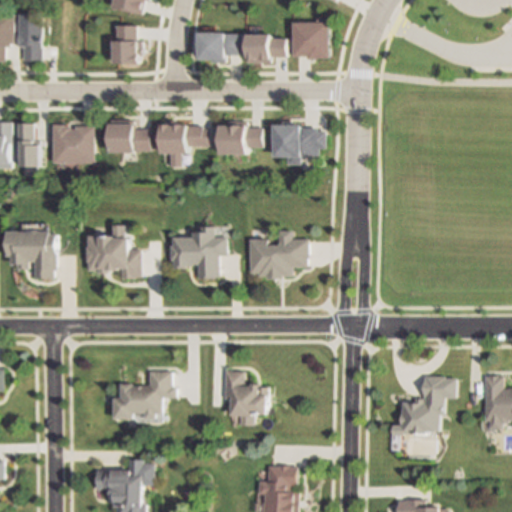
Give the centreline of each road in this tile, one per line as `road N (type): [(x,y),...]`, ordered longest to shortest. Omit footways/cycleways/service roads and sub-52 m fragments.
road 1 (residential): [(357,90),(0,93)]
road 2 (residential): [(0,327),(350,324)]
road 3 (residential): [(383,0),(365,30),(357,90),(352,254)]
road 4 (residential): [(350,324),(343,511)]
road 5 (residential): [(50,511),(48,327)]
road 6 (residential): [(350,324),(511,323)]
